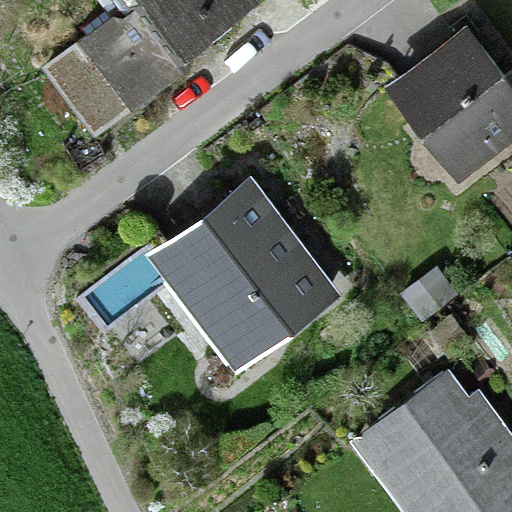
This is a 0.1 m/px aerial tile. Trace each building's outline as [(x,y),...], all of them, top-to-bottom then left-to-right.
[(99,0),(108,12),(40,61),(94,135),(199,59),(190,46),(254,0),(99,0)] [(456,178),(511,136),(511,66),(506,71),(466,19),(382,82),(390,92),(381,99),(442,179),(451,172),(456,178)] [(343,289),(251,170),(147,249),(144,246),(82,294),(107,328),(168,281),(236,371),(343,289)] [(453,287),(437,263),(397,289),(413,313),(453,287)] [(511,511),(511,427),(480,383),(468,391),(449,364),(350,435),(405,511),(511,511)]
